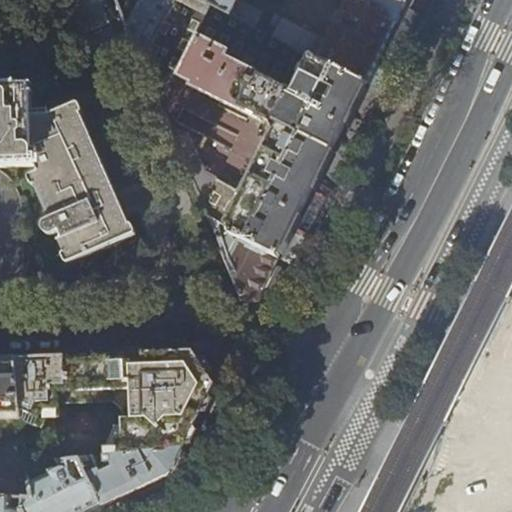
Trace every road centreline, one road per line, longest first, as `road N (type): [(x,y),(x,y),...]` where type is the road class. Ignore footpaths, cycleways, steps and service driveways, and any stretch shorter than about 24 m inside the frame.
road 1 (primary): [(324,378),(511,17)]
road 2 (residential): [(0,333),(289,325),(324,378)]
road 3 (primary): [(250,511),(324,378)]
